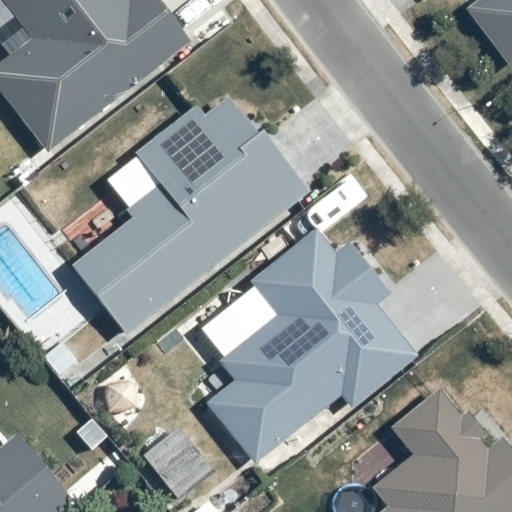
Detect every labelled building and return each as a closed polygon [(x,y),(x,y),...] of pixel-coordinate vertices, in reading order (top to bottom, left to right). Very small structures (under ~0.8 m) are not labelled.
[(0,52),(0,103),(36,147),(179,41),(147,0),(0,0),(0,8),(23,34),(0,52)] [(511,0),(466,0),(456,8),(499,63),(511,53),(511,0)] [(61,260),(115,330),(298,189),(217,87),(129,157),(155,188),(61,260)] [(323,248),(306,226),(240,278),(268,309),(207,358),(223,378),(198,402),(245,462),(402,346),(367,302),(378,295),(335,239),(323,248)] [(366,511),(503,511),(511,505),(511,461),(491,434),(478,444),(429,387),(382,426),(403,451),(363,487),(376,503),(366,511)] [(0,511),(46,511),(63,498),(6,433),(0,437),(0,511)]
